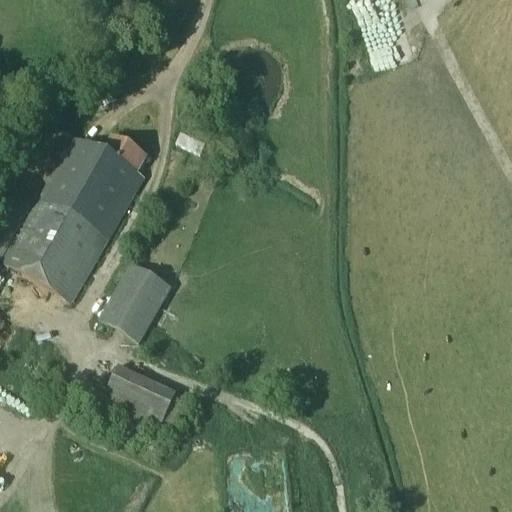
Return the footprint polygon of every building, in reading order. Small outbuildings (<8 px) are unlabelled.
[(373,73),(416,65),(413,47),(369,55),(373,73)] [(182,136),(177,146),(202,159),(207,149),(182,136)] [(149,166),(109,142),(101,157),(76,143),(2,269),(72,310),(146,184),(140,180),(149,166)] [(32,212),(2,194),(0,197),(0,266),(0,267),(32,212)] [(169,292),(129,270),(98,327),(138,349),(169,292)] [(191,402),(118,368),(99,408),(171,443),(191,402)]
